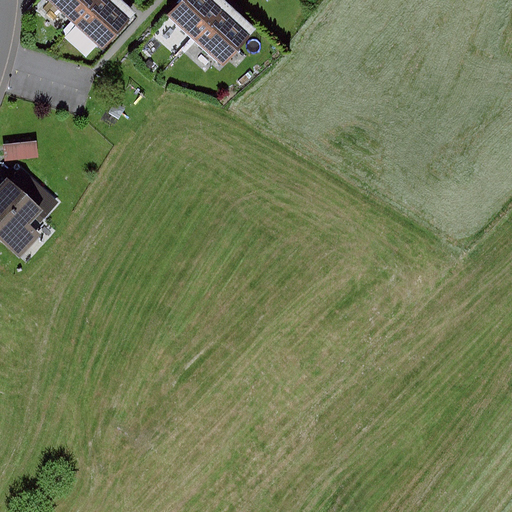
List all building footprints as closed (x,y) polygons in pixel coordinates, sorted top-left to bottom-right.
[(47,0),(75,26),(99,0),(47,0)] [(99,0),(75,26),(104,52),(138,15),(121,0),(99,0)] [(182,0),(168,15),(196,42),(231,5),(225,0),(182,0)] [(196,42),(224,68),(259,31),(231,5),(196,42)] [(39,159),(37,142),(4,145),(5,162),(39,159)] [(41,222),(58,203),(20,168),(10,180),(8,178),(0,186),(0,240),(20,258),(40,236),(29,226),(36,218),(41,222)]
